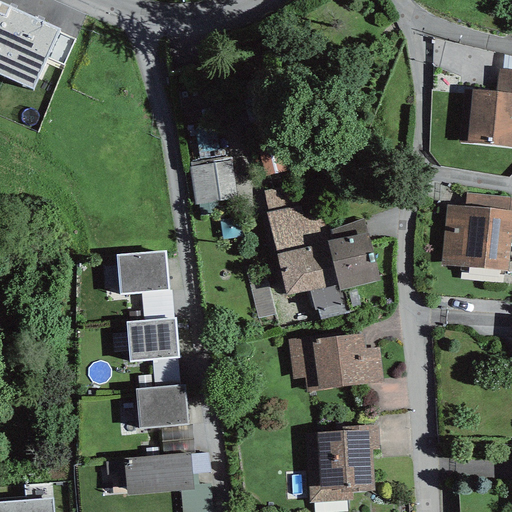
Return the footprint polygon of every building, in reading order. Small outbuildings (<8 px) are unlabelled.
[(63,26),(2,0),(0,0),(0,75),(35,91),(63,26)] [(494,91),(464,88),(458,142),(511,147),(511,71),(497,70),(494,91)] [(235,156),(195,158),(197,196),(237,194),(235,156)] [(356,201),(269,228),(291,299),(379,273),(356,201)] [(511,215),(444,211),(440,275),(511,280),(511,215)] [(169,256),(113,259),(116,302),(171,299),(169,256)] [(178,320),(125,324),(128,365),(181,361),(178,320)] [(370,341),(300,347),(305,396),(374,389),(370,341)] [(187,394),(135,398),(137,430),(189,426),(187,394)] [(373,436),(311,440),(315,504),(377,500),(373,436)] [(189,461),(125,466),(127,498),(192,493),(189,461)] [(51,511),(51,499),(0,503),(0,511),(51,511)]
